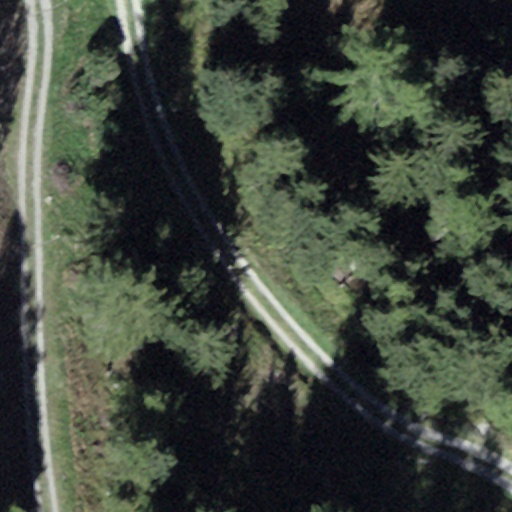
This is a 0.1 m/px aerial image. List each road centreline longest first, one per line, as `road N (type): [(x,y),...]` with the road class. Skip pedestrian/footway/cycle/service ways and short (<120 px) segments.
road 1 (track): [(511,481),(367,408),(277,324),(179,161),(133,0)]
road 2 (track): [(25,0),(24,152),(49,511)]
